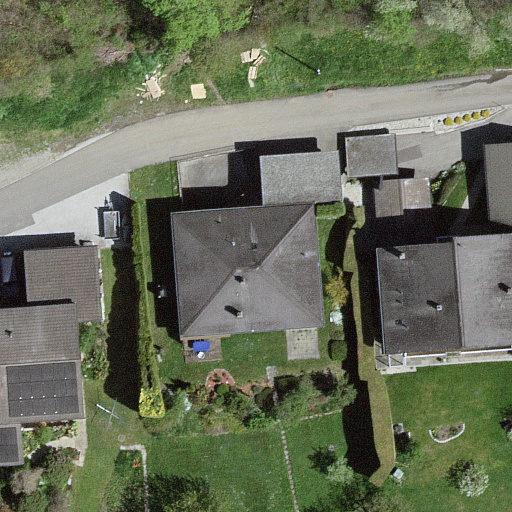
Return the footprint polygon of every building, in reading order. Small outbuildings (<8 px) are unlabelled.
[(511,143),(480,144),(485,240),(511,236),(511,143)] [(374,171),(376,232),(434,229),(431,168),(374,171)] [(311,207),(167,214),(179,339),(321,332),(311,207)] [(511,236),(485,240),(372,252),(382,355),(511,345),(511,236)] [(24,253),(26,313),(71,310),(73,333),(100,330),(92,251),(24,253)] [(26,313),(0,315),(0,468),(20,467),(18,427),(81,423),(73,333),(71,310),(26,313)]
